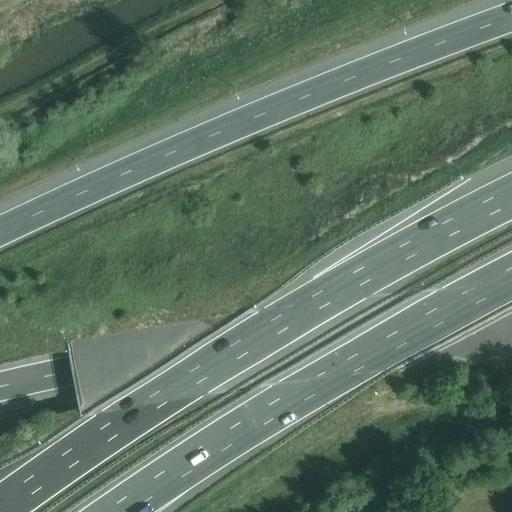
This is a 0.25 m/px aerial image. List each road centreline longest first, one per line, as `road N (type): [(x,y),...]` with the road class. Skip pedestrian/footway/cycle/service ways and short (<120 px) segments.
road 1 (motorway): [(511,196),(219,358),(0,507)]
road 2 (motorway): [(511,16),(177,148),(0,229)]
road 3 (motorway): [(0,389),(340,326),(511,312)]
road 4 (motorway): [(117,511),(324,377),(511,273)]
